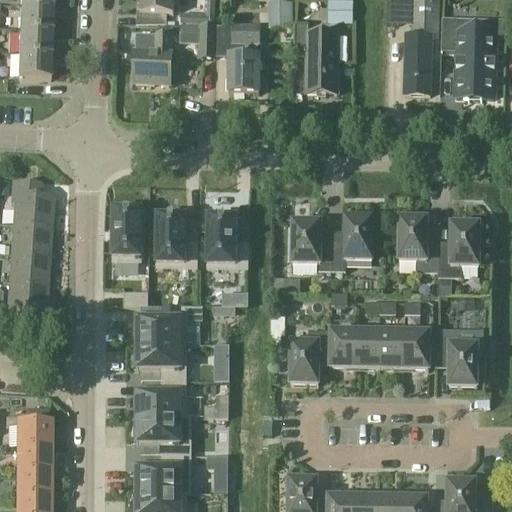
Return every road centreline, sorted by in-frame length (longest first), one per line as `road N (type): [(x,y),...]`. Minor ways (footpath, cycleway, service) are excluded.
road 1 (residential): [(88,148),(133,156),(511,163)]
road 2 (residential): [(466,435),(466,460),(310,459),(311,412),(466,411)]
road 3 (residential): [(80,382),(88,148)]
road 4 (residential): [(88,148),(94,0)]
road 5 (residential): [(80,382),(79,511)]
